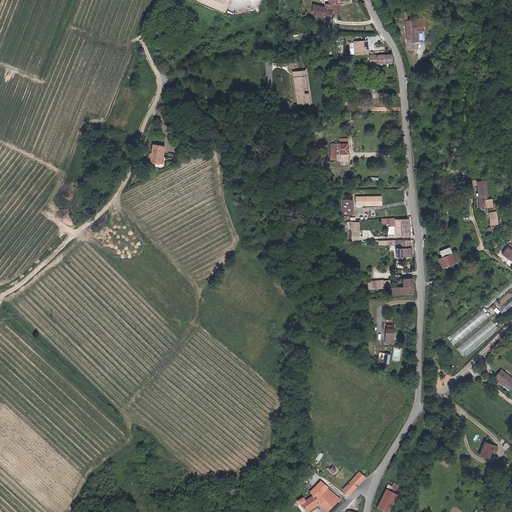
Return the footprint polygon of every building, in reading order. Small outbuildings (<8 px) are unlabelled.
[(197,0),(218,9),(222,0),(197,0)] [(302,0),(301,14),(307,15),(309,0),(302,0)] [(340,13),(341,4),(329,3),(325,3),(324,6),(314,5),(313,12),(317,12),(316,16),(332,18),(333,12),(340,13)] [(405,11),(406,42),(424,41),(423,32),(425,31),(425,27),(427,27),(426,17),(416,17),(416,20),(408,20),(408,11),(405,11)] [(355,54),(367,53),(368,53),(368,39),(354,40),(355,54)] [(390,54),(370,55),(371,63),(390,62),(390,54)] [(306,85),(304,68),(292,69),(295,97),(307,96),(306,91),(302,91),(301,86),(306,85)] [(350,153),(350,143),(332,143),(332,159),(338,159),(338,153),(350,153)] [(151,146),(149,156),(148,160),(147,164),(162,167),(163,159),(159,158),(161,148),(151,146)] [(488,179),(477,180),(479,208),(493,207),(493,198),(490,197),(488,179)] [(345,199),(346,214),(355,213),(354,199),(345,199)] [(400,236),(410,236),(409,219),(395,219),(396,235),(400,235),(400,236)] [(411,256),(410,239),(378,241),(378,245),(395,244),(396,257),(411,256)] [(511,244),(509,242),(501,252),(508,258),(511,259),(511,244)] [(441,256),(453,252),(451,245),(439,249),(441,256)] [(456,263),(453,252),(441,256),(438,257),(442,267),(456,263)] [(392,286),(393,295),(413,294),(412,277),(403,278),(404,285),(392,286)] [(370,281),(370,289),(383,287),(382,280),(370,281)] [(456,342),(490,317),(484,309),(450,335),(456,342)] [(492,320),(459,346),(465,354),(498,327),(492,320)] [(389,363),(390,352),(380,351),(379,362),(389,363)] [(511,387),(511,377),(502,369),(495,379),(510,390),(511,387)] [(497,451),(498,447),(484,442),(480,454),(489,457),(492,449),(497,451)] [(343,488),(349,494),(365,477),(359,471),(343,488)] [(389,511),(397,494),(395,493),(399,484),(390,480),(378,507),(389,511)] [(324,511),(325,511),(340,499),(328,488),(322,481),(310,492),(312,497),(305,501),(303,498),(298,502),(304,511),(306,511),(317,504),(324,511)]
